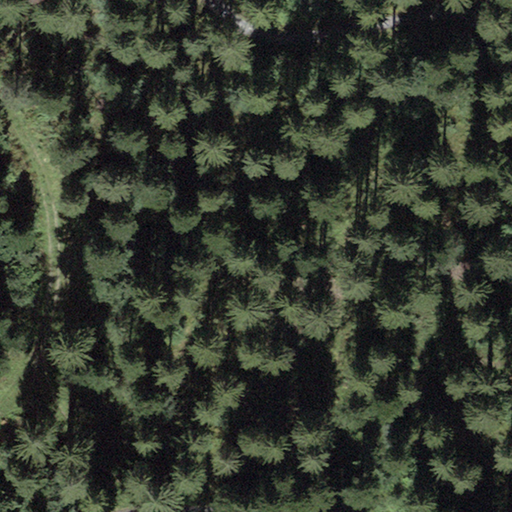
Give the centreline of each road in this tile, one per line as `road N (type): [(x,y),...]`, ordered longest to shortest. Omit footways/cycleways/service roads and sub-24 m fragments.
road 1 (track): [(218,0),(227,19),(268,38),(307,39),(456,13),(488,22),(511,89)]
road 2 (track): [(0,120),(33,182),(37,368),(0,422)]
